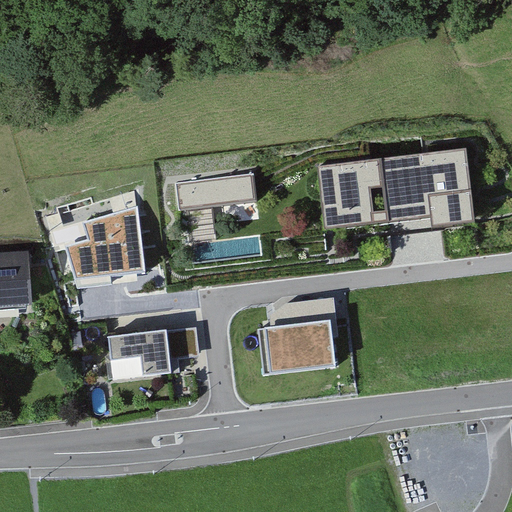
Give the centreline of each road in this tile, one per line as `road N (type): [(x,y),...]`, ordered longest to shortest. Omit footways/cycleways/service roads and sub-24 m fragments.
road 1 (residential): [(225,428),(215,321),(227,299),(511,261)]
road 2 (tertiary): [(494,397),(225,428)]
road 3 (tertiary): [(225,428),(0,453)]
